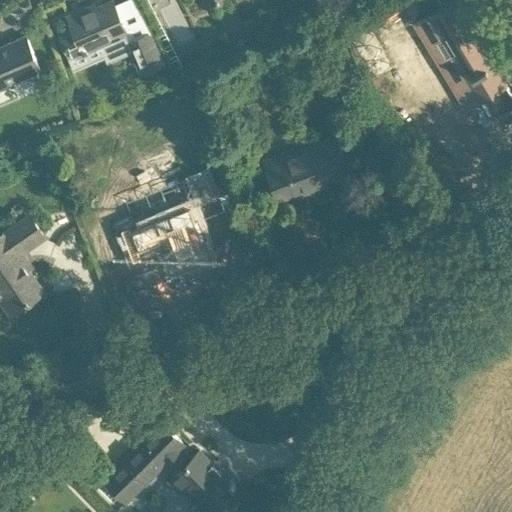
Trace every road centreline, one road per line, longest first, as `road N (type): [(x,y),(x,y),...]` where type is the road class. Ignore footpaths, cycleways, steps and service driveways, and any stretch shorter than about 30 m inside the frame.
road 1 (residential): [(0,419),(376,275),(397,274),(434,292)]
road 2 (tertiary): [(315,511),(434,292)]
